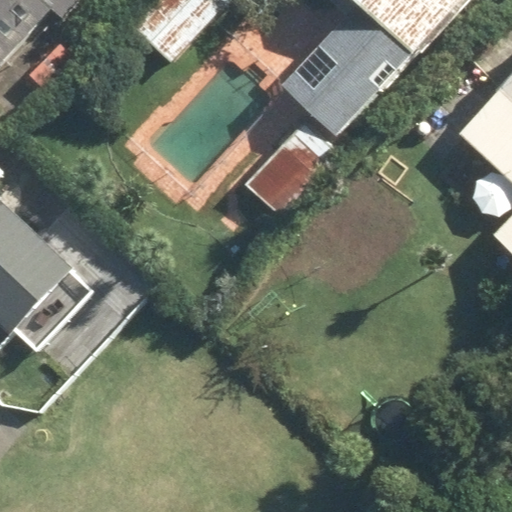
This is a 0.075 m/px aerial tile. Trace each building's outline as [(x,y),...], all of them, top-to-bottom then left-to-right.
[(0,0),(0,74),(61,6),(74,17),(89,0),(0,0)] [(236,0),(165,0),(145,23),(184,58),(236,0)] [(364,0),(286,87),(348,143),(434,48),(476,0),(364,0)] [(511,240),(511,87),(474,128),(511,163),(511,219),(501,231),(511,240)] [(0,299),(53,351),(117,286),(11,180),(27,164),(0,136),(0,299)] [(328,174),(296,144),(257,185),(290,215),(328,174)]
